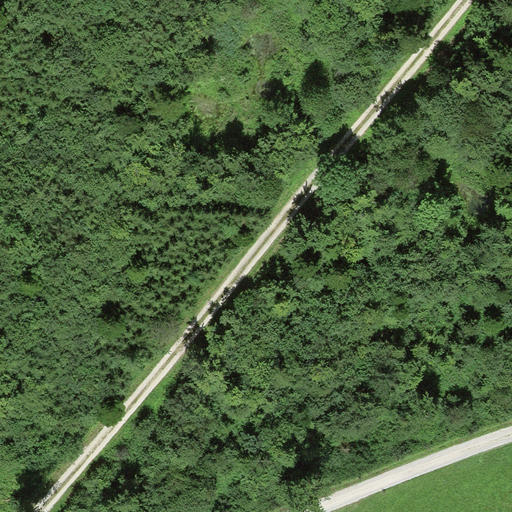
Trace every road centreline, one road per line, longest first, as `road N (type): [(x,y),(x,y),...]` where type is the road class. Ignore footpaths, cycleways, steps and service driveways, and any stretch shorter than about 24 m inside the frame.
road 1 (track): [(461,0),(178,353)]
road 2 (track): [(314,511),(511,436)]
road 3 (track): [(40,511),(178,353)]
